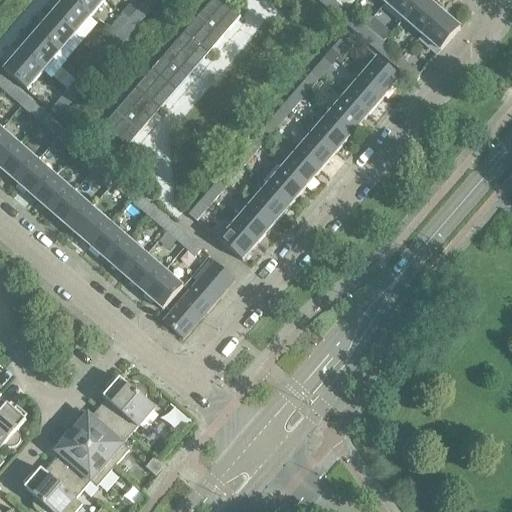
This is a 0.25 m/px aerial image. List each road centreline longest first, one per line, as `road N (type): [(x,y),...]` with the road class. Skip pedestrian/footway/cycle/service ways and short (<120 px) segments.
road 1 (residential): [(184,386),(504,11),(493,0)]
road 2 (secondary): [(261,452),(511,147)]
road 3 (residential): [(0,224),(136,344)]
road 4 (residential): [(58,426),(0,316)]
